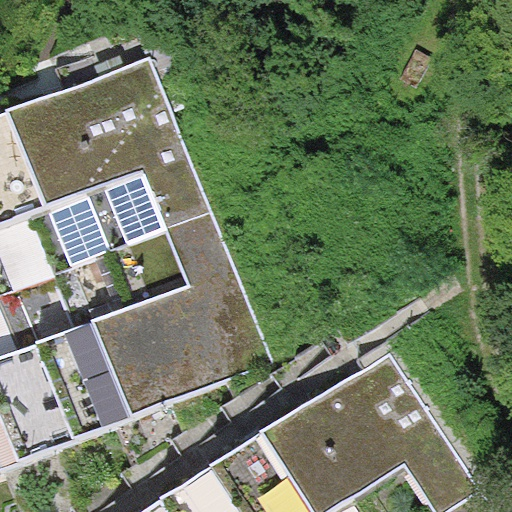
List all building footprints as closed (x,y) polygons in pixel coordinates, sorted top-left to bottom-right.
[(150,59),(6,118),(44,212),(142,173),(166,231),(212,212),(150,59)] [(6,118),(0,120),(0,230),(44,212),(6,118)] [(0,363),(37,348),(94,326),(189,287),(166,231),(142,173),(44,212),(0,230),(0,363)] [(274,364),(212,212),(166,231),(189,287),(94,326),(131,421),(274,364)] [(94,326),(37,348),(74,443),(131,421),(94,326)] [(37,348),(0,363),(0,419),(19,467),(74,443),(37,348)] [(390,354),(262,440),(310,511),(334,511),(405,466),(435,511),(447,511),(481,490),(390,354)] [(0,419),(0,474),(19,467),(0,419)] [(310,511),(262,440),(212,472),(238,511),(310,511)] [(435,511),(405,466),(336,511),(435,511)] [(238,511),(212,472),(161,506),(165,511),(238,511)] [(495,511),(481,490),(447,511),(495,511)]
